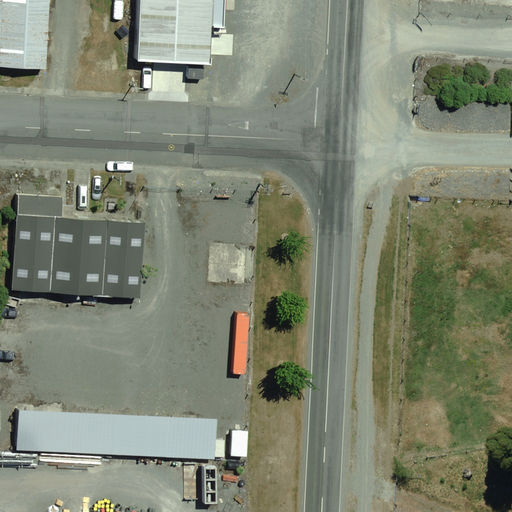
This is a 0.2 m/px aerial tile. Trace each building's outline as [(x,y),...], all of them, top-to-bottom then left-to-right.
[(43,0),(0,0),(0,66),(39,70),(43,0)] [(214,0),(134,0),(130,56),(210,62),(214,0)] [(148,218),(21,213),(18,290),(145,295),(148,218)] [(204,412),(20,405),(18,454),(202,461),(204,412)] [(79,511),(80,503),(3,500),(2,511),(79,511)]
